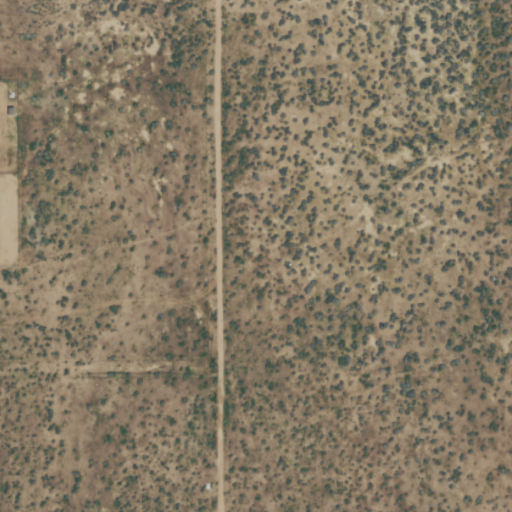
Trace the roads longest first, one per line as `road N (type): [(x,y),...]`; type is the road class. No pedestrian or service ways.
road 1 (track): [(219,369),(219,0)]
road 2 (track): [(219,369),(0,374)]
